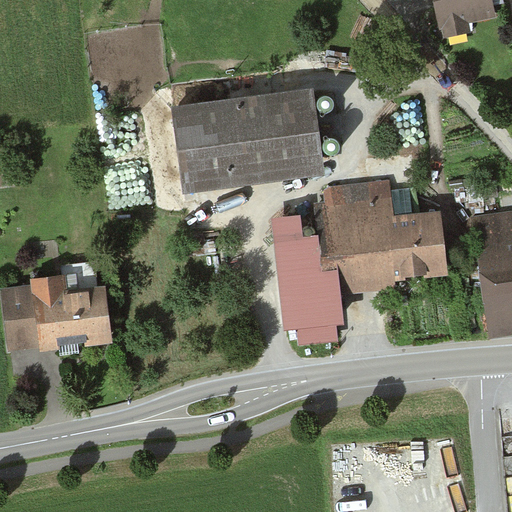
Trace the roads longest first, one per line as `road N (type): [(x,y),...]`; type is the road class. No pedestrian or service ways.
road 1 (tertiary): [(0,448),(210,407),(283,384),(480,360)]
road 2 (residential): [(372,0),(511,146)]
road 3 (residential): [(491,511),(480,360)]
